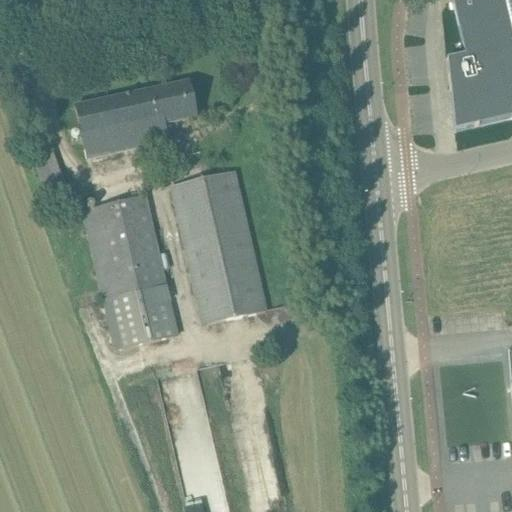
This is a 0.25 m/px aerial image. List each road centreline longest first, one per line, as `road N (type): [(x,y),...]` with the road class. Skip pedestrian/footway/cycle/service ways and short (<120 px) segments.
road 1 (secondary): [(361,0),(405,511)]
road 2 (unclassified): [(0,59),(264,0)]
